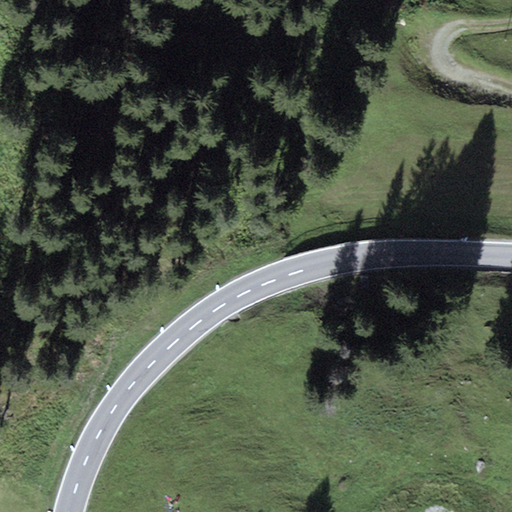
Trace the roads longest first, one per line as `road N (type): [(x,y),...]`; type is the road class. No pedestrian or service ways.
road 1 (secondary): [(511,254),(366,253),(288,272),(214,306),(133,380),(84,459),(67,511)]
road 2 (track): [(511,91),(446,67),(440,49),(450,31),(511,22)]
